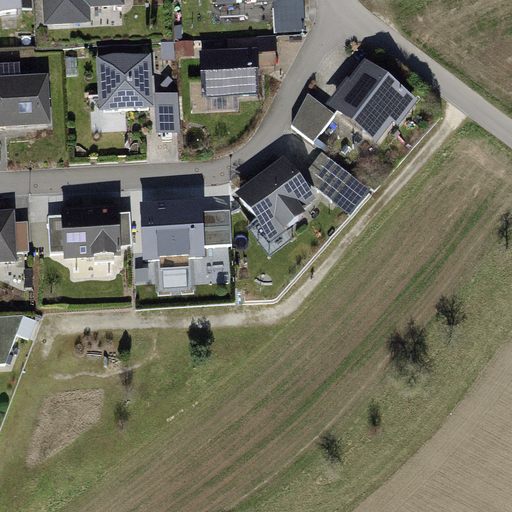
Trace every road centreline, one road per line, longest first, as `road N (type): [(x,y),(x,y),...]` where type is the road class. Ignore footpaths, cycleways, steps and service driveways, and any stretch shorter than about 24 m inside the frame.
road 1 (track): [(73,324),(282,317),(471,103)]
road 2 (residential): [(0,185),(231,173),(262,151),(345,8)]
road 3 (residential): [(345,8),(471,103)]
